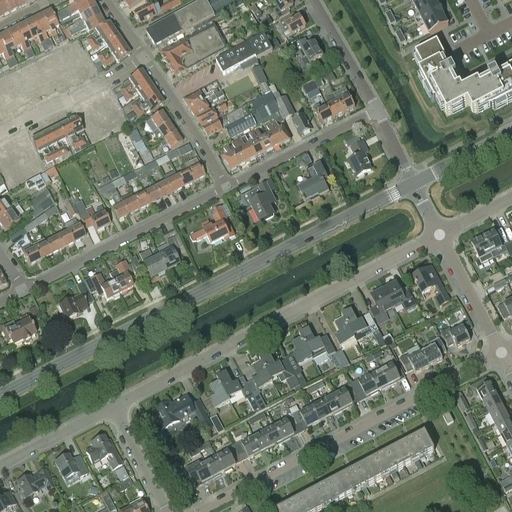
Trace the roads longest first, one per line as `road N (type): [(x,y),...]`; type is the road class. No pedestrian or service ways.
road 1 (tertiary): [(0,394),(412,184)]
road 2 (residential): [(113,408),(439,234)]
road 3 (residential): [(198,511),(502,353)]
road 4 (residential): [(22,289),(225,186)]
road 5 (residential): [(225,186),(374,111)]
road 6 (residential): [(0,137),(146,61)]
road 7 (residential): [(225,186),(146,61)]
road 8 (residential): [(502,353),(439,234)]
road 9 (residential): [(374,111),(311,0)]
road 10 (residential): [(0,467),(113,408)]
